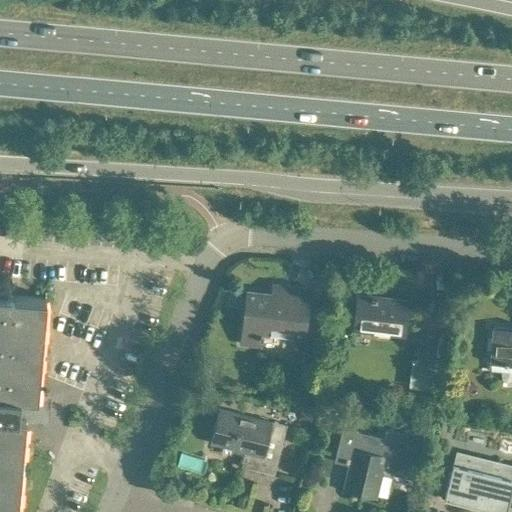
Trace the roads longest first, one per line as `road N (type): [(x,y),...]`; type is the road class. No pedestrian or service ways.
road 1 (primary): [(511,81),(0,33)]
road 2 (primary): [(0,83),(511,129)]
road 3 (primary): [(0,164),(511,198)]
road 4 (residential): [(511,252),(243,235),(215,248)]
road 5 (residential): [(116,509),(215,248)]
